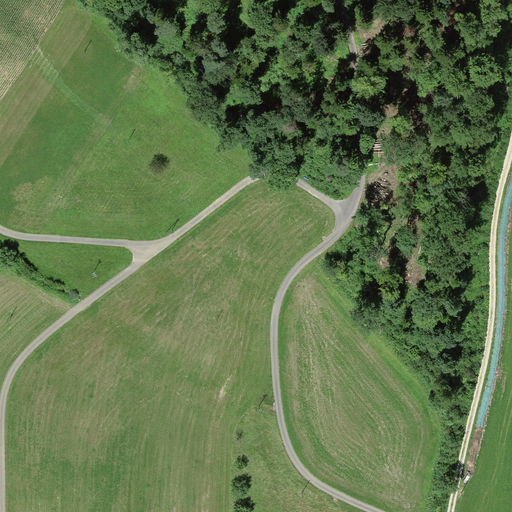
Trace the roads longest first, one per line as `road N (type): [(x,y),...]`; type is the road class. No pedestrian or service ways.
road 1 (unclassified): [(3,511),(3,400),(37,344),(250,181),(289,176),(347,216)]
road 2 (track): [(511,143),(497,201),(492,329),(452,511)]
road 3 (unclassified): [(347,216),(283,287),(275,372),(283,433),(298,465),(376,511)]
road 4 (unclassified): [(347,216),(362,145),(354,53),(339,0)]
road 5 (track): [(150,257),(127,247),(0,233)]
